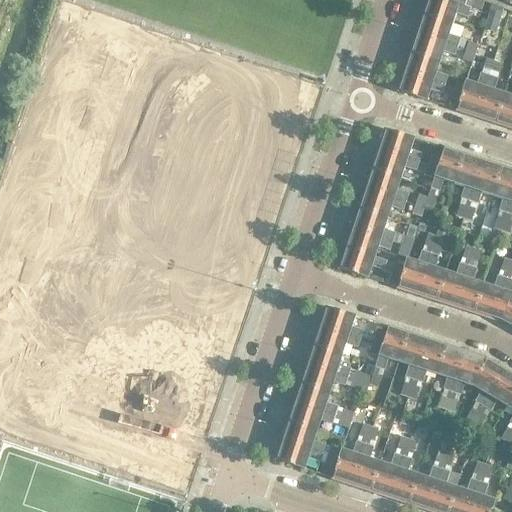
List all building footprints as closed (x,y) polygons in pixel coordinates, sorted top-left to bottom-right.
[(444,0),(426,0),(422,14),(452,24),(456,14),(467,18),(470,8),(459,5),(444,0)] [(444,0),(459,5),(470,8),(470,7),(479,9),(481,0),(444,0)] [(501,10),(490,6),(482,31),(493,35),(501,10)] [(422,14),(415,33),(457,47),(463,49),(475,52),(475,53),(478,45),(460,39),(460,38),(449,35),(452,24),(422,14)] [(415,33),(409,53),(440,63),(443,52),(455,56),(457,47),(415,33)] [(463,49),(459,62),(470,65),(475,52),(463,49)] [(409,53),(403,72),(445,86),(448,76),(436,72),(440,63),(409,53)] [(465,81),(456,110),(456,111),(476,118),(494,64),(485,61),(482,74),(480,73),(477,85),(465,81)] [(494,64),(476,118),(493,123),(503,93),(494,90),(498,79),(497,79),(501,66),(494,64)] [(445,86),(403,72),(396,91),(427,101),(430,90),(442,94),(445,86)] [(453,89),(460,91),(462,85),(455,82),(453,89)] [(449,102),(456,104),(460,91),(453,89),(449,102)] [(511,96),(503,93),(493,123),(511,129),(511,96)] [(385,128),(378,148),(419,162),(422,154),(411,151),(415,138),(385,128)] [(378,148),(371,168),(401,179),(405,168),(416,172),(419,162),(378,148)] [(437,169),(434,178),(431,189),(434,190),(440,192),(443,181),(453,184),(463,154),(443,148),(437,169)] [(428,164),(436,167),(439,157),(431,154),(428,164)] [(463,154),(453,184),(464,187),(455,216),(464,218),(483,160),(463,154)] [(502,167),(483,160),(464,218),(473,221),(481,193),(492,197),(502,167)] [(428,164),(424,175),(432,177),(436,167),(428,164)] [(511,169),(502,167),(492,197),(502,200),(493,228),(503,231),(511,203),(511,169)] [(371,168),(364,188),(406,203),(409,194),(397,190),(401,179),(371,168)] [(364,188),(357,208),(388,219),(392,207),(403,211),(406,203),(364,188)] [(427,188),(421,204),(429,207),(434,190),(431,189),(427,188)] [(415,192),(411,204),(421,207),(424,195),(415,192)] [(511,203),(503,231),(511,233),(511,229),(511,203)] [(421,207),(411,204),(409,213),(418,216),(421,207)] [(357,208),(351,228),(411,248),(413,240),(395,233),(384,230),(388,219),(357,208)] [(405,236),(413,238),(417,228),(409,225),(405,236)] [(351,228),(344,248),(375,259),(375,258),(379,247),(390,251),(393,243),(351,228)] [(406,259),(397,288),(397,289),(417,296),(435,239),(426,236),(421,251),(418,262),(406,259)] [(435,239),(417,296),(438,303),(448,272),(435,268),(439,257),(438,257),(443,242),(435,239)] [(408,248),(397,244),(394,252),(406,256),(408,248)] [(448,272),(438,303),(453,308),(472,248),(465,245),(459,263),(456,275),(448,272)] [(375,259),(344,248),(337,269),(368,279),(372,267),(392,274),(395,264),(375,258),(375,259)] [(472,248),(453,308),(472,314),(482,284),(473,281),(477,269),(478,264),(478,263),(482,251),(472,248)] [(482,284),(472,314),(493,321),(504,291),(508,276),(511,260),(503,258),(494,287),(482,284)] [(511,260),(504,291),(493,321),(500,323),(511,330),(511,329),(511,293),(511,289),(511,260)] [(327,307),(321,326),(360,339),(363,331),(352,327),(355,317),(327,307)] [(321,326),(315,345),(343,355),(346,345),(357,349),(360,339),(321,326)] [(378,356),(370,382),(378,385),(383,370),(384,371),(388,359),(398,363),(407,334),(388,327),(386,335),(382,346),(378,356)] [(374,343),(382,346),(386,335),(378,332),(374,343)] [(407,334),(398,363),(409,366),(405,377),(401,392),(409,395),(427,340),(407,334)] [(427,340),(409,395),(417,398),(426,372),(437,375),(446,347),(427,340)] [(370,354),(378,356),(382,346),(374,343),(370,354)] [(315,345),(308,364),(366,383),(369,375),(339,365),(343,355),(315,345)] [(446,347),(437,375),(446,378),(443,390),(438,408),(446,410),(447,408),(466,353),(446,347)] [(466,353),(447,408),(455,410),(460,396),(464,384),(473,387),(485,359),(466,353)] [(485,359),(473,387),(481,392),(465,418),(472,423),(503,370),(485,359)] [(308,364),(302,383),(330,393),(333,383),(363,393),(366,384),(366,383),(308,364)] [(511,375),(503,370),(472,423),(481,427),(490,412),(496,401),(505,406),(511,394),(511,375)] [(302,383),(295,402),(351,421),(354,414),(338,407),(327,403),(330,393),(302,383)] [(511,394),(505,406),(511,410),(511,417),(509,422),(500,439),(507,443),(511,435),(511,394)] [(295,402),(289,421),(317,431),(321,421),(348,430),(351,421),(295,402)] [(412,429),(414,423),(401,418),(399,425),(412,429)] [(289,421),(282,440),(338,458),(341,450),(325,445),(314,441),(317,431),(289,421)] [(336,465),(332,478),(351,484),(364,444),(370,430),(362,427),(357,442),(356,441),(352,453),(341,449),(341,450),(338,458),(336,465)] [(364,444),(351,484),(370,491),(380,462),(370,459),(374,447),(372,447),(378,432),(370,430),(364,444)] [(380,462),(370,491),(389,497),(408,440),(400,437),(395,454),(394,454),(390,465),(380,462)] [(338,458),(282,440),(276,459),(305,469),(308,459),(335,467),(338,458)] [(408,440),(389,497),(409,503),(418,475),(408,471),(411,460),(410,459),(416,442),(408,440)] [(418,475),(409,503),(428,510),(441,470),(448,452),(439,448),(432,467),(428,478),(418,475)] [(441,470),(428,510),(434,511),(448,511),(457,487),(446,484),(449,472),(446,471),(453,454),(448,452),(441,470)] [(457,487),(448,511),(469,511),(480,482),(485,466),(476,463),(471,480),(470,479),(466,491),(457,487)] [(480,482),(469,511),(490,511),(491,510),(492,510),(495,500),(484,496),(488,485),(487,485),(492,468),(485,466),(480,482)] [(511,496),(506,493),(503,500),(511,505),(511,496)]
